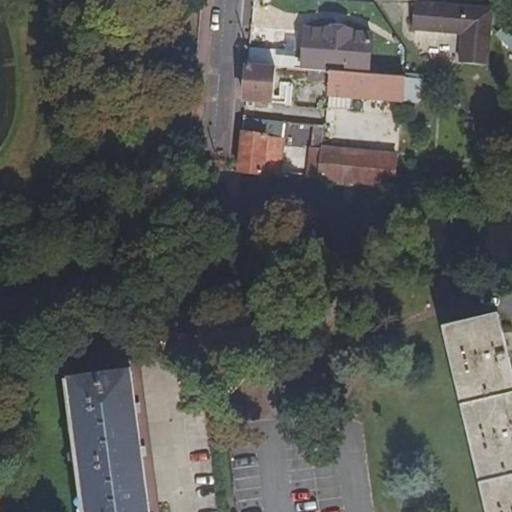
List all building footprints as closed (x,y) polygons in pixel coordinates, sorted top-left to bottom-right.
[(460,35),(457,64),(484,67),(490,11),(414,3),(411,30),(460,35)] [(249,47),(247,63),(270,65),(307,68),(377,74),(377,64),(369,63),(371,31),(352,30),(353,25),(327,23),(327,28),(307,26),(303,57),(277,55),(277,49),(249,47)] [(267,99),(270,65),(247,63),(246,80),(244,98),(267,99)] [(307,76),(328,78),(326,103),(325,105),(348,107),(349,95),(400,100),(402,76),(377,74),(307,68),(307,76)] [(400,112),(328,109),(327,127),(313,127),(313,145),(324,146),(324,135),(368,137),(368,147),(399,148),(400,112)] [(242,116),(239,158),(238,170),(279,174),(284,120),(242,116)] [(301,148),(287,146),(284,167),(298,168),(301,148)] [(308,176),(319,178),(322,147),(312,146),(310,159),(308,176)] [(322,147),(319,178),(395,185),(396,155),(322,147)] [(210,171),(211,160),(189,161),(188,175),(210,171)] [(445,326),(488,511),(511,511),(511,366),(499,313),(445,326)] [(74,342),(92,376),(113,365),(95,330),(74,342)] [(70,380),(86,511),(157,511),(139,371),(70,380)]
